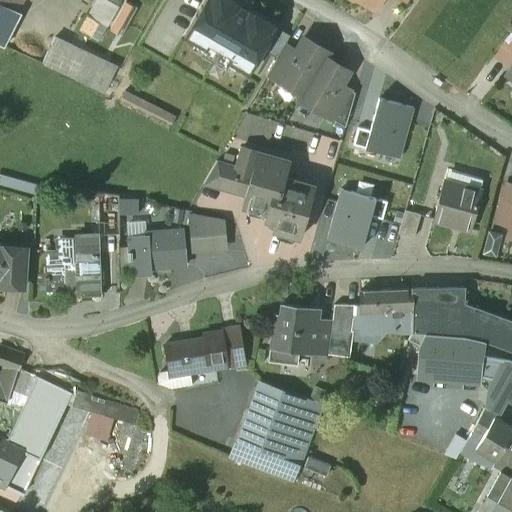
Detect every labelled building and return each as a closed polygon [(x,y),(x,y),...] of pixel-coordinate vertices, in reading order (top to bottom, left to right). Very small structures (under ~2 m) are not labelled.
[(118,4),(110,0),(93,0),(92,3),(112,14),(118,4)] [(126,0),(124,0),(110,27),(120,33),(136,5),(126,0)] [(235,0),(203,0),(183,34),(205,47),(208,42),(228,53),(225,59),(248,72),(262,48),(275,25),(276,23),(235,0)] [(0,42),(3,44),(20,11),(0,2),(0,42)] [(112,14),(92,3),(86,13),(106,25),(112,14)] [(97,20),(86,14),(77,29),(89,35),(97,20)] [(289,33),(275,25),(262,48),(275,55),(289,33)] [(327,48),(303,34),(295,47),(277,78),(301,92),(324,53),(327,48)] [(87,51),(54,35),(41,61),(75,78),(87,51)] [(295,47),(284,41),(275,55),(266,72),(277,78),(295,47)] [(103,58),(87,51),(75,78),(90,85),(103,58)] [(348,67),(324,53),(301,92),(298,97),(322,111),(340,81),(348,67)] [(115,64),(103,58),(90,85),(103,91),(115,64)] [(354,89),(340,81),(322,111),(344,124),(354,89)] [(174,115),(123,89),(120,96),(170,122),(174,115)] [(398,155),(412,105),(378,95),(369,128),(357,125),(353,142),(398,155)] [(288,158),(240,144),(235,163),(227,188),(244,193),(241,204),(265,211),(263,218),(274,220),(271,228),(298,236),(313,182),(284,174),(288,158)] [(235,163),(216,158),(202,181),(227,188),(235,163)] [(479,189),(442,179),(432,217),(469,227),(479,189)] [(511,184),(505,183),(495,218),(511,222),(511,217),(511,184)] [(370,214),(381,217),(386,199),(382,198),(340,186),(326,237),(360,246),(370,214)] [(419,211),(404,207),(397,230),(413,234),(419,211)] [(224,214),(187,208),(190,248),(227,245),(224,214)] [(145,225),(126,227),(127,235),(146,233),(146,229),(145,225)] [(181,226),(146,229),(146,233),(127,235),(128,249),(125,249),(126,257),(129,257),(130,272),(149,270),(148,262),(157,261),(157,265),(184,263),(181,226)] [(76,238),(57,238),(57,250),(45,250),(46,272),(44,272),(44,279),(46,279),(46,288),(67,288),(67,283),(77,283),(77,291),(98,291),(97,232),(76,232),(76,238)] [(25,246),(0,243),(0,283),(23,285),(25,246)] [(473,303),(461,301),(463,285),(436,285),(411,287),(412,304),(412,306),(411,328),(430,329),(458,332),(473,303)] [(411,287),(359,288),(360,308),(357,330),(411,328),(412,306),(412,304),(411,287)] [(351,300),(333,300),(329,326),(350,328),(350,327),(351,322),(348,322),(350,312),(351,300)] [(318,306),(280,301),(277,325),(271,324),(269,343),(298,347),(313,349),(316,324),(318,306)] [(511,317),(488,309),(473,303),(458,332),(484,336),(511,347),(511,317)] [(329,326),(316,324),(313,349),(326,351),(329,326)] [(238,325),(220,327),(226,363),(243,360),(238,325)] [(350,328),(329,326),(326,351),(348,353),(352,327),(350,327),(350,328)] [(203,334),(164,341),(168,367),(169,372),(189,369),(226,363),(220,327),(202,330),(203,334)] [(417,350),(415,378),(480,382),(480,376),(482,351),(484,336),(458,332),(430,329),(411,328),(407,336),(417,341),(417,350)] [(298,347),(269,343),(267,357),(296,361),(298,347)] [(21,352),(0,344),(0,365),(15,369),(17,365),(21,352)] [(511,356),(503,355),(482,351),(480,376),(488,377),(484,403),(496,409),(501,412),(506,402),(511,404),(511,356)] [(33,372),(17,365),(15,369),(6,400),(19,404),(33,372)] [(168,367),(159,369),(156,373),(157,380),(167,384),(171,385),(191,382),(189,369),(169,372),(168,367)] [(69,389),(33,372),(4,439),(2,443),(0,442),(0,482),(18,490),(22,489),(25,488),(28,486),(69,389)] [(322,401),(258,377),(230,454),(292,478),(322,401)] [(6,400),(0,411),(0,437),(4,439),(19,404),(6,400)] [(511,427),(511,425),(493,415),(496,409),(484,403),(472,424),(483,431),(474,445),(494,457),(511,427)] [(483,431),(472,424),(464,439),(474,445),(483,431)] [(499,469),(485,494),(496,499),(509,475),(499,469)] [(511,472),(509,475),(496,499),(511,508),(511,472)]
